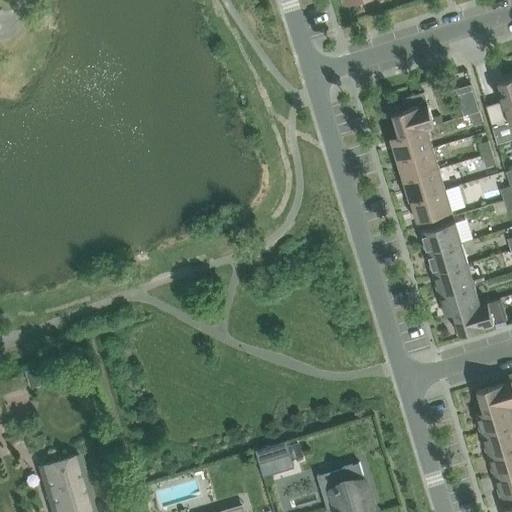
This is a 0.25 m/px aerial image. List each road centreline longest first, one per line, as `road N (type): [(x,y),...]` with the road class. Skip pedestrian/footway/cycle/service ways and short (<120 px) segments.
road 1 (residential): [(311,74),(405,384)]
road 2 (residential): [(511,14),(311,74)]
road 3 (residential): [(405,384),(444,511)]
